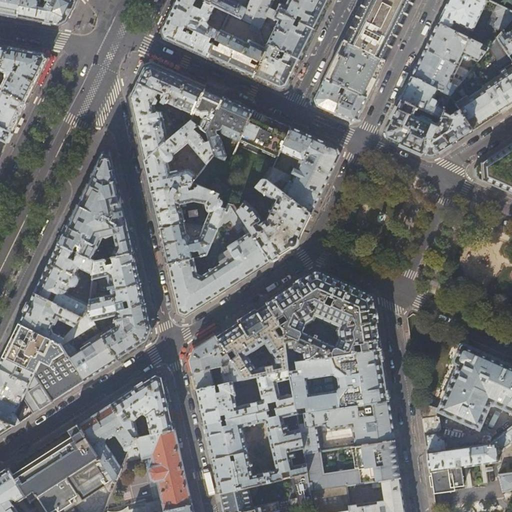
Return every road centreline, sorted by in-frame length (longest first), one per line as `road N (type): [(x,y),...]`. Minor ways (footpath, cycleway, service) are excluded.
road 1 (residential): [(89,71),(113,96),(170,344)]
road 2 (residential): [(401,292),(391,314),(420,511)]
road 3 (secondary): [(0,255),(89,71)]
road 4 (residential): [(0,454),(170,344)]
road 5 (residential): [(292,109),(111,26)]
road 6 (residential): [(208,511),(170,344)]
road 7 (residential): [(170,344),(313,252)]
road 8 (residential): [(361,140),(433,0)]
road 9 (unclassified): [(401,292),(449,178)]
road 10 (unclassified): [(361,140),(313,252)]
road 11 (residential): [(346,0),(292,109)]
road 12 (unclassified): [(401,292),(511,341)]
